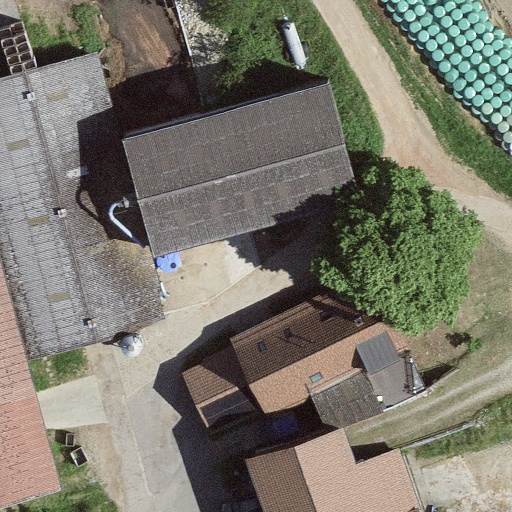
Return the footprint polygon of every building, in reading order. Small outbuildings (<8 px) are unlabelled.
[(166,308),(95,42),(0,67),(0,220),(33,344),(166,308)] [(337,60),(133,116),(165,232),(369,176),(337,60)] [(30,345),(0,235),(0,490),(66,472),(30,345)] [(365,255),(175,356),(217,436),(407,334),(365,255)] [(278,511),(436,511),(408,429),(363,444),(350,406),(254,438),(278,511)]
